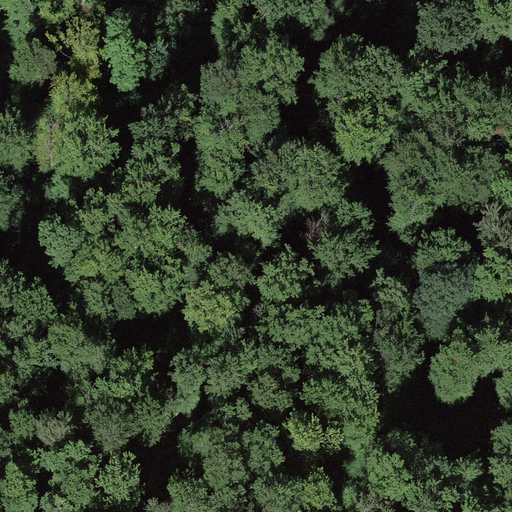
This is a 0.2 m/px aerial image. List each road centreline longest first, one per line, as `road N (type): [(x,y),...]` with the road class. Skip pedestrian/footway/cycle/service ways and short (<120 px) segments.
road 1 (track): [(0,353),(93,352),(229,371),(443,463),(511,506)]
road 2 (track): [(0,116),(184,79),(346,101),(511,140)]
